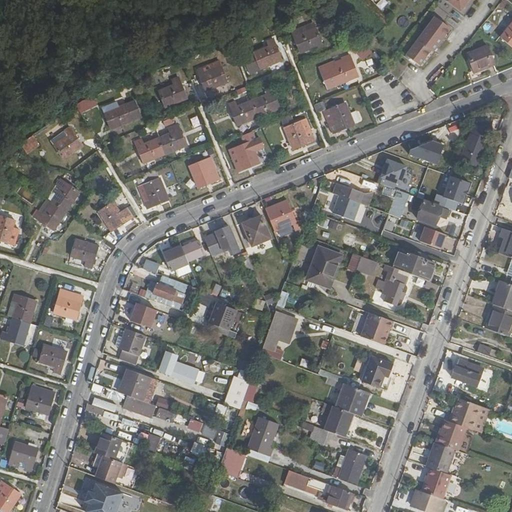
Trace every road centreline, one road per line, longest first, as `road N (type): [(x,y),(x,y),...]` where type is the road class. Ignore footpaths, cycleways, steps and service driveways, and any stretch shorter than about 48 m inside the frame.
road 1 (residential): [(511,80),(131,246),(106,286),(41,511)]
road 2 (residential): [(511,129),(374,511)]
